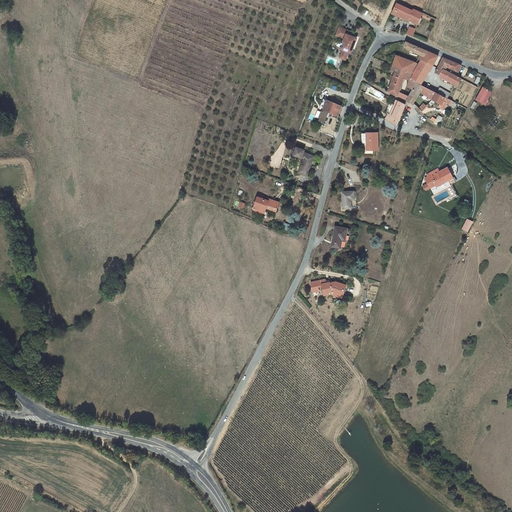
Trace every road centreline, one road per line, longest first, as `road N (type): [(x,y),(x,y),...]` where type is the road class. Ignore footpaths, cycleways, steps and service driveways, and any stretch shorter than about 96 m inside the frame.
road 1 (tertiary): [(194,465),(291,294),(349,105),(384,39)]
road 2 (tertiary): [(384,39),(403,36),(489,73),(511,73)]
road 3 (tertiary): [(194,465),(143,438),(68,425)]
road 4 (tertiary): [(68,425),(142,446),(188,472)]
